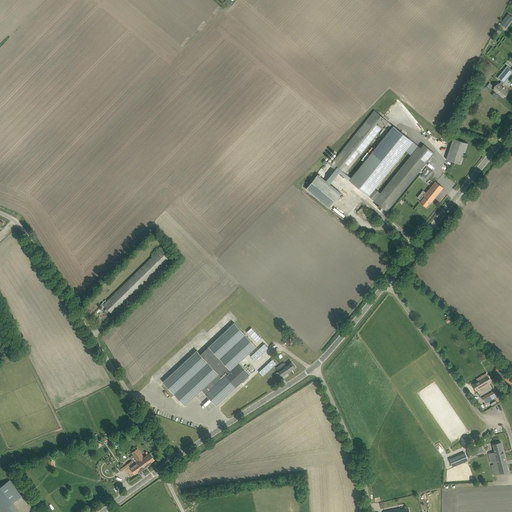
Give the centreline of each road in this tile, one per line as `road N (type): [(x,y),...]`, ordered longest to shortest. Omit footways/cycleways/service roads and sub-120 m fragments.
road 1 (unclassified): [(172,461),(18,224),(0,212)]
road 2 (unclassified): [(511,446),(501,423),(477,412),(387,281)]
road 3 (tertiary): [(387,281),(511,129)]
road 4 (tertiary): [(172,461),(315,365)]
road 5 (unclassified): [(371,511),(361,465),(315,365)]
